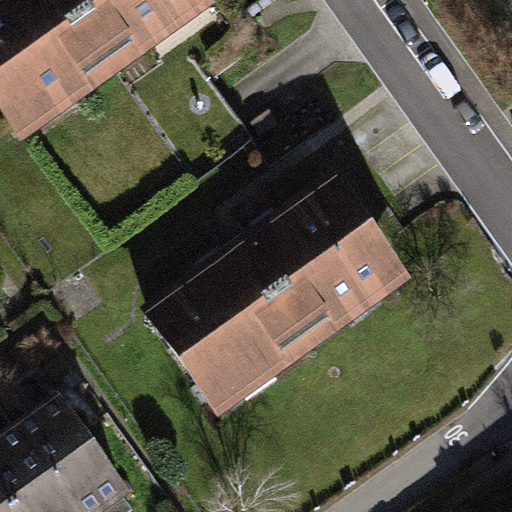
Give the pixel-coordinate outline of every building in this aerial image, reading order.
[(14,0),(0,10),(0,107),(13,125),(67,86),(76,98),(151,44),(142,32),(187,0),(14,0)] [(278,123),(270,111),(252,125),(261,136),(278,123)] [(233,259),(150,318),(209,399),(263,361),(272,373),(347,320),(338,307),(393,268),(334,187),(252,245),(255,249),(236,263),(233,259)] [(0,387),(0,406),(20,434),(33,425),(4,385),(0,387)] [(20,434),(75,511),(103,511),(125,496),(61,405),(33,425),(20,434)] [(0,491),(14,511),(75,511),(20,434),(0,448),(0,491)] [(0,511),(14,511),(0,491),(0,511)]
